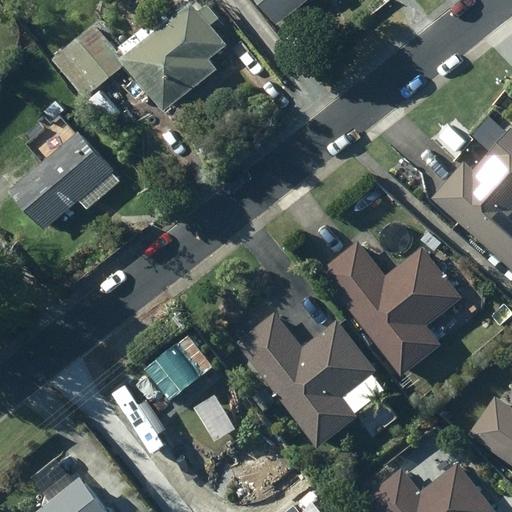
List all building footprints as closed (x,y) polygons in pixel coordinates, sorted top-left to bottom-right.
[(263,0),(285,26),(317,0),(329,0),(331,1),(331,0),(263,0)] [(218,26),(226,20),(215,6),(207,12),(201,5),(180,21),(174,14),(130,48),(136,56),(130,60),(171,112),(223,71),(215,60),(233,46),(218,26)] [(119,57),(123,54),(102,27),(60,61),(88,98),(127,67),(119,57)] [(105,92),(95,100),(113,122),(123,114),(105,92)] [(118,174),(121,172),(88,133),(19,192),(52,231),(86,202),(93,210),(126,182),(118,174)] [(435,199),(511,266),(511,133),(479,171),(468,162),(435,199)] [(324,271),(408,378),(449,346),(433,327),(468,299),(427,248),(390,277),(362,241),(324,271)] [(279,314),(241,344),(326,448),(365,417),(350,399),(383,372),(342,321),(308,349),(279,314)] [(374,438),(399,417),(385,400),(360,422),(374,438)] [(511,409),(499,400),(476,432),(511,457),(511,409)] [(232,458),(241,479),(237,481),(246,500),(289,480),(281,461),(276,463),(267,442),(232,458)] [(500,511),(460,462),(425,490),(408,468),(368,499),(377,511),(500,511)] [(114,511),(88,479),(46,511),(114,511)]
